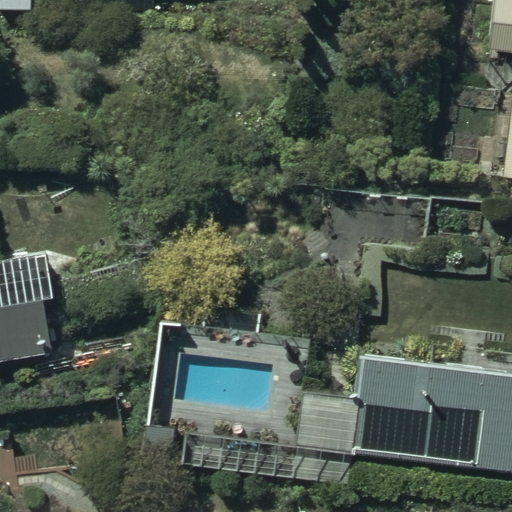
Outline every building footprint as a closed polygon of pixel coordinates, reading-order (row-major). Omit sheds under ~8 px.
[(0,0),(0,19),(28,19),(27,0),(0,0)] [(511,0),(493,0),(487,63),(511,65),(511,0)] [(511,105),(510,105),(503,183),(511,183),(511,105)] [(0,278),(0,369),(50,361),(43,317),(48,316),(41,272),(0,278)] [(511,387),(359,370),(356,412),(298,408),(296,451),(189,444),(187,478),(339,488),(340,463),(511,480),(511,387)]
